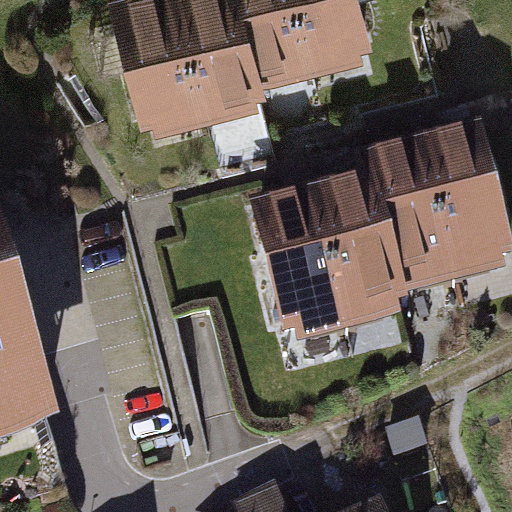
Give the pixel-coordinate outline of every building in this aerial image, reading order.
[(370,36),(361,0),(109,0),(137,117),(254,89),(248,65),(370,36)] [(511,255),(479,124),(351,155),(355,174),(246,201),(279,333),(399,304),(394,284),(511,255)] [(0,431),(49,417),(0,248),(0,431)] [(419,420),(386,431),(396,457),(427,445),(419,420)] [(389,511),(384,497),(348,511),(287,511),(277,484),(234,501),(238,511),(236,511),(389,511)]
